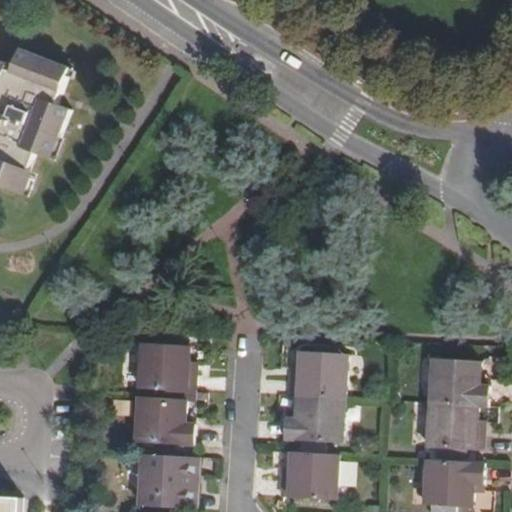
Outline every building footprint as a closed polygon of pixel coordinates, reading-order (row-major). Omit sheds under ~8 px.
[(0,185),(28,196),(36,174),(33,172),(39,154),(55,159),(73,109),(59,104),(72,68),(24,49),(15,71),(8,68),(9,66),(0,62),(0,185)] [(137,345),(134,400),(170,402),(170,392),(190,393),(191,373),(185,372),(187,348),(137,345)] [(289,379),(288,397),(292,398),(342,400),(344,360),(294,356),(293,379),(289,379)] [(478,408),(488,408),(488,391),(480,390),(481,365),(432,362),(429,405),(478,408)] [(189,403),(190,393),(170,392),(170,402),(134,400),(132,442),(193,446),(194,427),(184,427),(186,403),(189,403)] [(339,445),(342,400),(292,398),(290,422),(286,422),(285,442),(339,445)] [(478,408),(429,405),(427,449),(481,453),(482,433),(476,432),(478,408)] [(336,456),(289,453),(287,477),(283,477),(282,494),(334,497),(336,456)] [(188,477),(195,477),(197,460),(140,456),(137,500),(186,503),(188,477)] [(483,482),(485,465),(425,462),(423,505),(472,508),(474,481),(483,482)] [(188,477),(186,503),(194,504),(195,477),(188,477)] [(0,511),(32,511),(34,489),(0,486),(0,511)]
